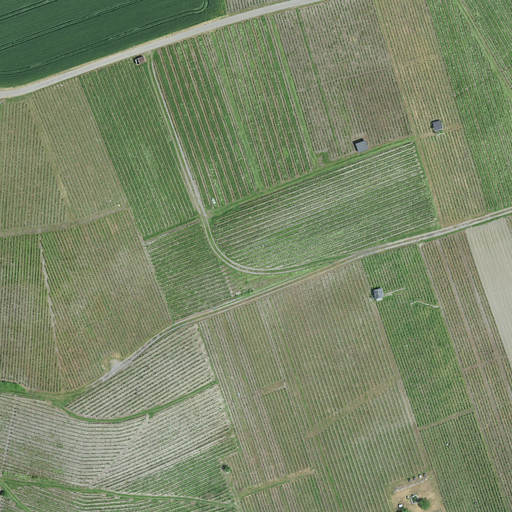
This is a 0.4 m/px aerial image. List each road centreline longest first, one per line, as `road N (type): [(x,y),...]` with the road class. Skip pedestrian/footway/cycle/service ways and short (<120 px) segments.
road 1 (track): [(0,390),(77,394),(159,336),(361,255),(511,209)]
road 2 (unclassified): [(311,0),(0,95)]
